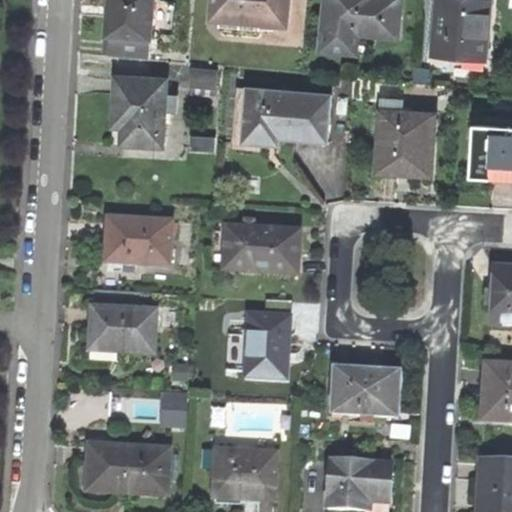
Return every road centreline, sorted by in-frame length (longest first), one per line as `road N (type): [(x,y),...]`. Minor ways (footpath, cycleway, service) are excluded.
road 1 (residential): [(26,511),(58,0)]
road 2 (residential): [(443,335),(358,327),(344,318),(340,300),(352,223),(449,226)]
road 3 (residential): [(433,511),(443,335)]
